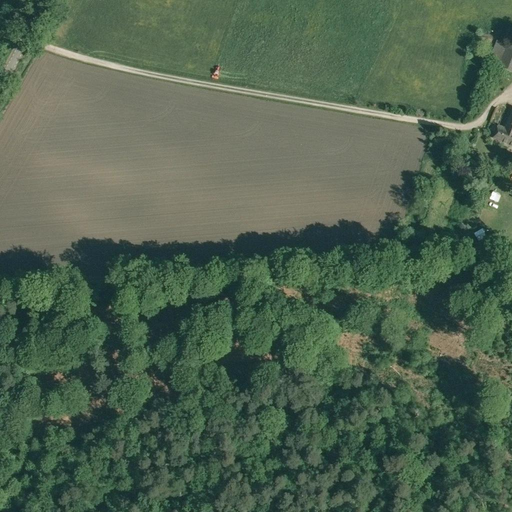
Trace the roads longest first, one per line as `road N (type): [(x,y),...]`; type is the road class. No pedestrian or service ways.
road 1 (track): [(24,37),(126,67),(457,127),(476,123),(511,92)]
road 2 (track): [(440,228),(0,268)]
